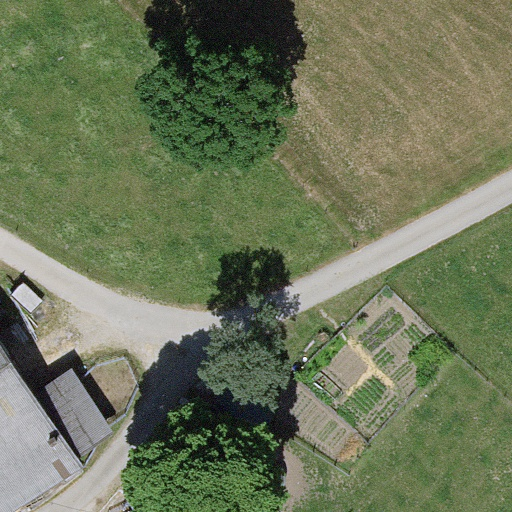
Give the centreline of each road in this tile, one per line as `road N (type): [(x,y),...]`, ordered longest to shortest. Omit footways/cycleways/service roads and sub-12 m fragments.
road 1 (residential): [(162,379),(511,201)]
road 2 (track): [(0,253),(65,285),(162,379)]
